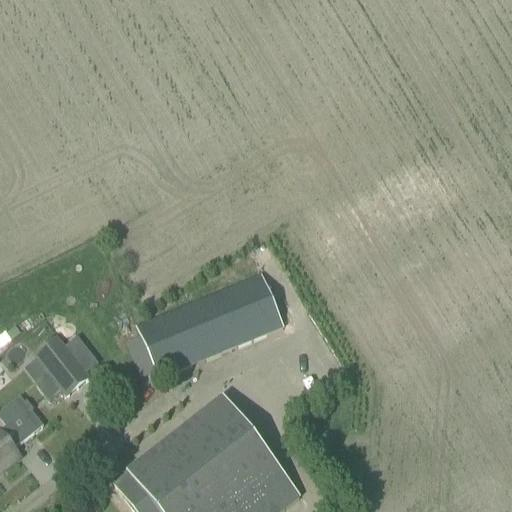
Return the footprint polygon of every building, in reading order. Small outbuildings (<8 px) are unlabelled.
[(310,290),(486,196),(457,141),(281,235),(310,290)] [(511,227),(508,219),(364,293),(380,324),(454,285),(460,295),(511,268),(511,227)] [(192,370),(257,345),(283,334),(260,279),(136,330),(140,339),(158,384),(178,376),(179,378),(193,373),(192,370)] [(3,339),(8,346),(18,338),(13,332),(3,339)] [(49,407),(63,396),(67,400),(88,384),(84,379),(97,368),(76,342),(63,352),(55,342),(34,359),(49,379),(36,390),(49,407)] [(0,474),(17,462),(12,454),(43,430),(30,414),(19,401),(0,416),(0,424),(5,431),(0,434),(0,474)] [(222,404),(114,489),(131,511),(281,511),(297,500),(284,484),(222,404)]
